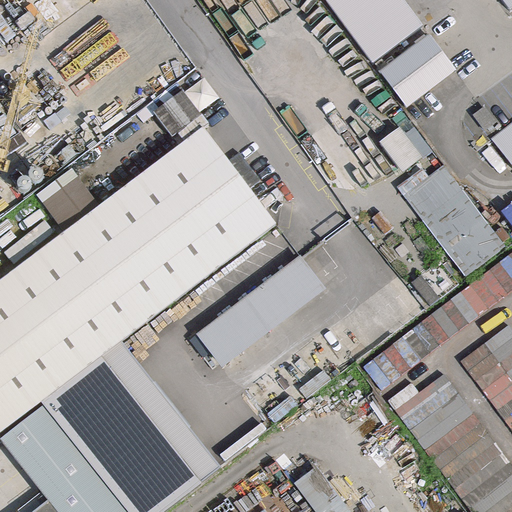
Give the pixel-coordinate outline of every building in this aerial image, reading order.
[(425,29),(403,0),(326,0),(375,66),(425,29)] [(511,0),(499,0),(510,14),(511,12),(511,0)] [(458,74),(432,39),(385,74),(411,109),(458,74)] [(409,171),(437,149),(416,121),(387,143),(409,171)] [(511,130),(497,143),(511,162),(511,130)] [(205,131),(0,286),(0,438),(0,439),(44,405),(279,228),(205,131)] [(83,172),(45,195),(64,226),(102,203),(83,172)] [(506,250),(467,196),(431,222),(470,276),(506,250)] [(228,368),(331,287),(305,254),(202,334),(228,368)] [(34,511),(129,511),(44,405),(0,439),(50,500),(34,511)] [(353,511),(322,470),(301,486),(320,511),(353,511)]
